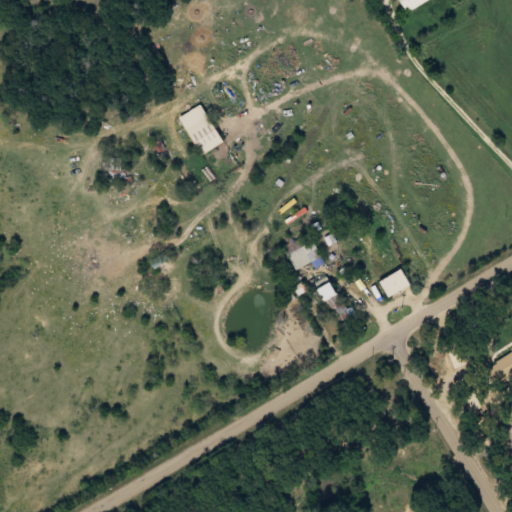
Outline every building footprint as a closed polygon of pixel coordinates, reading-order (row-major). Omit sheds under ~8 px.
[(399,0),(405,12),(429,0),(399,0)] [(223,143),(201,105),(179,118),(201,156),(223,143)] [(101,172),(131,172),(131,156),(101,156),(101,172)] [(357,234),(378,273),(386,269),(364,229),(357,234)] [(325,263),(309,234),(294,242),(291,236),(281,242),(296,271),(312,263),(315,269),(325,263)] [(154,268),(169,260),(165,253),(150,262),(154,268)] [(388,299),(410,287),(401,270),(379,282),(388,299)] [(316,291),(342,330),(357,320),(332,281),(316,291)] [(511,374),(511,351),(484,364),(493,383),(511,374)]
